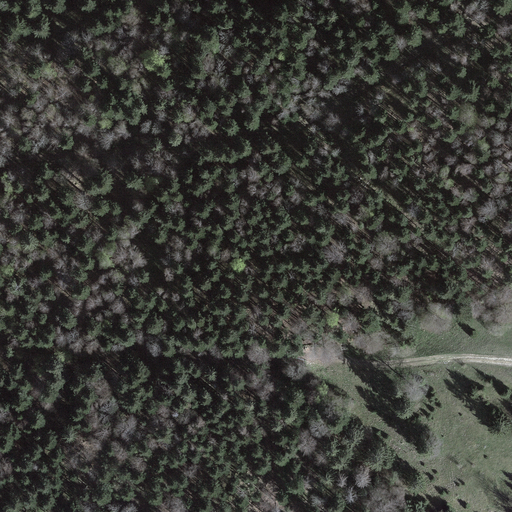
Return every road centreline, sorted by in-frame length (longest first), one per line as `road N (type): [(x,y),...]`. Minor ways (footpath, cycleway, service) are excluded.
road 1 (track): [(511,14),(449,33),(389,64),(290,129),(0,160)]
road 2 (track): [(0,340),(310,353),(377,364),(452,356),(511,361)]
